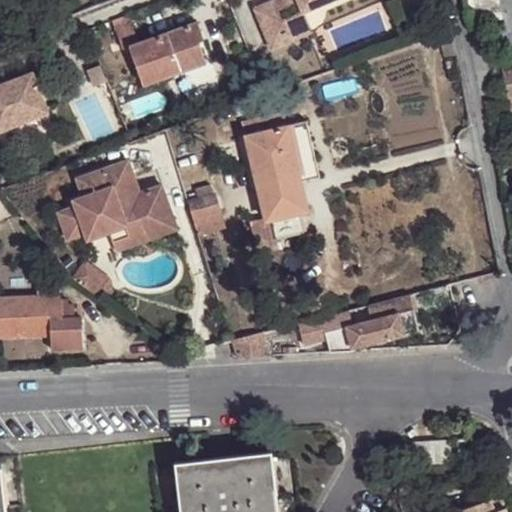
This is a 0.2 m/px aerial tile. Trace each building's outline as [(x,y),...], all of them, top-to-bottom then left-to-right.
[(276,0),(257,8),(251,10),(251,12),(267,51),(284,44),(276,27),(271,15),(293,6),(298,18),(341,0),(276,0)] [(504,7),(503,0),(464,0),(466,12),(504,7)] [(429,19),(432,33),(447,28),(452,26),(449,12),(429,19)] [(129,16),(113,21),(116,30),(132,25),(129,16)] [(306,36),(298,18),(276,27),(284,44),(306,36)] [(143,85),(151,82),(205,63),(200,48),(197,40),(203,38),(197,22),(138,43),(129,46),(143,85)] [(132,25),(116,30),(122,49),(129,46),(138,43),(132,25)] [(104,81),(98,66),(87,70),(93,86),(104,81)] [(0,132),(51,111),(35,72),(0,85),(0,132)] [(302,175),(290,125),(287,126),(284,114),(267,117),(271,130),(245,136),(257,186),(263,185),(269,219),(251,224),(259,255),(280,250),(277,240),(305,234),(301,215),(311,213),(302,175)] [(308,121),(290,125),(302,175),(321,171),(308,121)] [(146,229),(174,219),(161,181),(140,189),(128,157),(76,176),(82,193),(71,196),(74,204),(56,211),(66,237),(85,231),(88,239),(109,232),(143,219),(146,229)] [(213,183),(186,191),(198,234),(225,227),(213,183)] [(176,228),(174,219),(146,229),(143,219),(109,232),(115,249),(176,228)] [(88,260),(76,280),(109,301),(114,292),(113,277),(88,260)] [(352,308),(301,321),(305,343),(329,338),(331,351),(355,349),(354,346),(414,330),(410,315),(418,314),(413,291),(371,303),(374,318),(355,323),(352,308)] [(68,300),(0,300),(0,339),(60,338),(60,352),(90,351),(90,321),(69,323),(68,300)] [(410,315),(414,330),(421,328),(418,314),(410,315)] [(263,331),(232,339),(237,357),(269,355),(263,331)] [(457,439),(457,456),(474,456),(474,439),(457,439)] [(449,440),(414,442),(415,462),(450,460),(449,440)] [(175,461),(176,466),(272,455),(271,450),(175,461)] [(176,466),(181,511),(278,511),(272,455),(176,466)] [(402,502),(405,511),(421,511),(417,498),(402,502)] [(462,511),(507,511),(505,507),(496,510),(492,499),(461,510),(462,511)]
